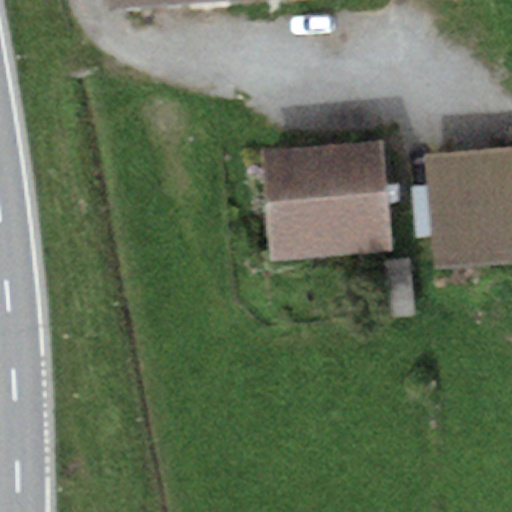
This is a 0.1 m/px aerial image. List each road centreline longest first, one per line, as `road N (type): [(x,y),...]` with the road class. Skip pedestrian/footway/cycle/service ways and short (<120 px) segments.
road 1 (track): [(87,0),(92,26),(154,61),(233,59),(411,75)]
road 2 (primary): [(0,214),(20,511)]
